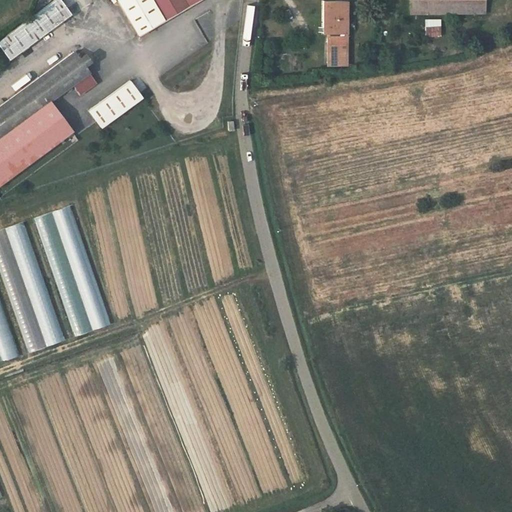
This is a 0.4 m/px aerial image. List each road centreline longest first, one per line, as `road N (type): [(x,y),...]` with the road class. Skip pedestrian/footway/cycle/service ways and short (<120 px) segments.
road 1 (unclassified): [(249,0),(242,128),(271,265),(311,395),(353,493)]
road 2 (track): [(240,281),(0,371)]
